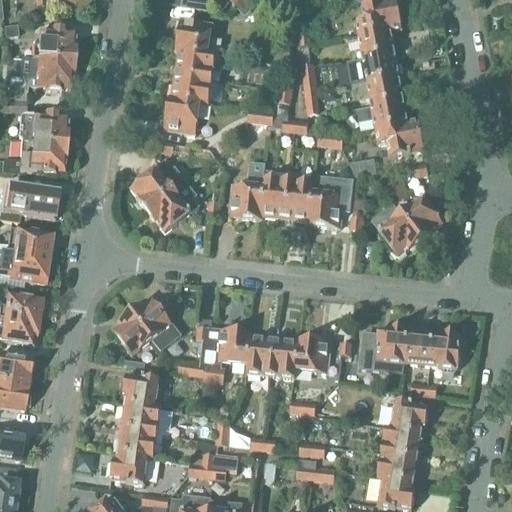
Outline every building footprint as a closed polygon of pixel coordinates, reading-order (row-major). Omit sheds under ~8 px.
[(44,0),(34,0),(37,25),(47,23),(44,0)] [(73,8),(71,0),(62,0),(63,7),(70,6),(70,9),(73,8)] [(71,0),(73,8),(74,16),(93,14),(92,2),(80,2),(80,0),(71,0)] [(221,16),(230,7),(223,0),(220,0),(213,8),(221,16)] [(228,0),(228,1),(236,10),(245,1),(243,0),(228,0)] [(259,0),(246,0),(245,1),(236,10),(245,19),(262,3),(259,0)] [(182,11),(208,15),(209,5),(183,1),(182,11)] [(354,26),(356,41),(390,35),(400,33),(395,5),(382,8),(382,6),(361,10),(364,24),(354,26)] [(180,23),(176,50),(207,55),(211,28),(199,26),(199,28),(181,25),(181,23),(180,23)] [(314,24),(302,26),(303,38),(309,37),(316,36),(314,24)] [(291,40),(297,39),(303,38),(302,26),(289,27),(291,40)] [(16,28),(3,29),(4,41),(18,39),(16,28)] [(36,62),(73,65),(74,63),(76,61),(77,56),(75,53),(75,50),(74,50),(75,38),(64,37),(64,34),(49,33),(49,35),(39,34),(36,62)] [(356,41),(361,65),(395,59),(390,35),(356,41)] [(303,38),(297,39),(299,51),(311,49),(309,37),(303,38)] [(207,55),(176,50),(175,55),(179,56),(175,79),(214,85),(217,60),(207,59),(207,55)] [(284,71),(295,72),(296,72),(289,56),(276,53),(273,69),(284,71)] [(365,88),(399,82),(395,59),(361,65),(365,88)] [(73,65),(36,62),(35,77),(27,76),(27,82),(7,81),(5,101),(25,103),(26,90),(34,90),(44,91),(44,94),(60,96),(60,93),(70,94),(71,81),(72,81),(73,79),(75,76),(76,71),(73,68),(73,65)] [(305,95),(317,94),(314,69),(302,70),(305,95)] [(292,95),(295,72),(284,71),(280,93),(292,95)] [(168,101),(167,106),(199,111),(199,108),(211,110),(214,85),(175,79),(171,102),(168,101)] [(365,88),(369,111),(403,105),(399,82),(365,88)] [(292,95),(280,93),(278,107),(288,109),(289,109),(292,95)] [(320,119),(317,94),(305,95),(308,120),(320,119)] [(26,104),(0,102),(0,107),(0,115),(25,117),(26,104)] [(372,125),(374,134),(407,128),(403,105),(369,111),(357,113),(360,127),(372,125)] [(194,139),(199,111),(167,106),(163,134),(164,134),(165,132),(182,135),(182,137),(194,139)] [(278,107),(277,118),(287,119),(288,109),(278,107)] [(272,116),(249,113),(247,128),(270,131),(272,116)] [(275,117),(273,131),(284,133),(285,124),(287,124),(287,121),(288,119),(287,119),(277,118),(275,117)] [(18,141),(21,146),(66,149),(67,133),(66,133),(67,122),(58,121),(58,119),(42,118),(42,120),(34,119),(24,118),(20,121),(18,141)] [(295,137),(296,126),(287,124),(285,124),(284,133),(284,136),(295,137)] [(308,127),(296,126),(295,137),(306,139),(308,127)] [(418,126),(407,128),(374,134),(377,149),(387,148),(390,162),(410,158),(410,156),(420,154),(421,155),(423,155),(418,126)] [(318,138),(316,149),(317,149),(329,150),(330,139),(319,138),(318,138)] [(330,139),(329,150),(340,152),(342,152),(343,141),(341,141),(330,139)] [(0,175),(0,176),(13,177),(13,175),(37,177),(53,179),(54,176),(63,177),(64,164),(65,164),(66,149),(21,146),(19,163),(2,162),(2,164),(0,164),(0,175)] [(161,146),(160,156),(173,158),(174,148),(161,146)] [(374,162),(348,167),(353,181),(377,177),(374,162)] [(157,173),(131,193),(136,200),(135,201),(147,215),(174,195),(186,186),(175,172),(171,175),(165,167),(157,173)] [(231,219),(230,221),(257,224),(261,224),(262,221),(260,221),(261,211),(259,211),(260,208),(262,208),(264,192),(260,192),(261,183),(261,182),(263,169),(249,167),(247,191),(234,190),(232,209),(231,219)] [(413,171),(415,181),(427,179),(425,169),(413,171)] [(308,226),(307,229),(311,230),(340,233),(340,232),(338,232),(340,216),(350,217),(353,185),(317,181),(316,189),(315,198),(315,197),(312,197),(310,213),(312,213),(311,216),(309,216),(308,226)] [(260,208),(259,211),(261,211),(260,221),(262,221),(284,223),(289,186),(265,183),(261,183),(260,192),(264,192),(262,208),(260,208)] [(174,195),(147,215),(158,230),(159,230),(164,237),(191,217),(199,211),(193,203),(197,200),(186,186),(174,195)] [(289,186),(284,223),(285,223),(308,226),(309,216),(311,216),(312,213),(310,213),(312,197),(315,197),(315,198),(316,189),(313,188),(289,186)] [(6,216),(5,225),(13,226),(15,218),(53,224),(54,216),(57,217),(60,202),(57,202),(57,198),(8,190),(0,190),(0,202),(6,204),(4,216),(6,216)] [(421,201),(399,218),(421,245),(435,234),(434,233),(441,227),(421,201)] [(218,220),(220,208),(220,207),(210,206),(208,218),(218,220)] [(391,209),(371,226),(378,235),(377,236),(398,262),(405,256),(405,257),(421,245),(399,218),(391,209)] [(352,221),(350,234),(360,236),(362,223),(352,221)] [(10,233),(6,257),(48,263),(50,254),(52,252),(52,248),(51,244),(52,239),(10,233)] [(0,279),(9,281),(44,287),(45,282),(47,280),(48,277),(46,274),(48,263),(6,257),(0,255),(0,279)] [(2,321),(38,326),(39,316),(42,314),(43,309),(41,306),(42,303),(6,298),(7,289),(0,288),(0,300),(5,302),(4,310),(0,309),(0,322),(2,322),(2,321)] [(142,307),(129,317),(151,344),(160,356),(174,345),(164,334),(170,329),(151,304),(144,310),(142,307)] [(130,360),(151,344),(129,317),(116,327),(118,329),(111,335),(130,360)] [(0,345),(33,351),(35,342),(36,339),(39,336),(39,332),(38,329),(38,326),(2,321),(2,322),(0,322),(0,345)] [(198,332),(197,343),(203,344),(201,365),(216,366),(220,335),(218,335),(219,334),(208,333),(198,332)] [(404,368),(407,337),(407,334),(388,332),(388,334),(378,333),(376,353),(377,353),(376,364),(404,368)] [(243,369),(247,337),(219,334),(218,335),(220,335),(216,366),(243,369)] [(247,337),(243,369),(246,370),(245,379),(270,382),(273,343),(250,341),(251,338),(247,337)] [(404,368),(429,371),(432,340),(407,337),(404,368)] [(432,340),(429,371),(456,374),(459,354),(458,354),(460,340),(439,337),(439,340),(432,340)] [(273,343),(270,382),(295,384),(296,375),(297,375),(300,343),(297,342),(297,345),(273,343)] [(300,343),(297,375),(324,378),(328,346),(330,347),(330,346),(300,343)] [(340,347),(338,359),(348,361),(349,348),(340,347)] [(0,386),(27,390),(29,380),(32,379),(33,372),(30,369),(31,366),(0,361),(0,386)] [(200,371),(184,370),(175,368),(174,380),(199,383),(200,371)] [(126,401),(125,407),(154,411),(159,385),(141,383),(141,384),(128,382),(128,381),(126,380),(122,401),(126,401)] [(0,411),(23,415),(24,412),(28,411),(29,404),(25,401),(27,390),(0,386),(0,411)] [(408,400),(435,403),(437,389),(410,386),(408,400)] [(395,404),(390,433),(420,438),(421,431),(425,432),(428,410),(426,410),(426,411),(412,409),(412,407),(395,404)] [(316,408),(290,405),(288,420),(314,423),(316,408)] [(161,412),(154,411),(125,407),(121,433),(157,438),(161,412)] [(231,425),(218,424),(215,448),(228,451),(231,425)] [(384,432),(380,457),(416,463),(420,438),(390,433),(384,432)] [(154,464),(157,438),(121,433),(117,459),(146,463),(154,464)] [(0,435),(0,461),(19,465),(23,439),(0,435)] [(276,442),(242,438),(240,454),(274,458),(276,442)] [(205,447),(203,459),(215,461),(216,461),(218,449),(205,447)] [(324,451),(301,449),(300,459),(323,461),(324,451)] [(375,484),(382,485),(412,490),(416,463),(380,457),(375,484)] [(143,489),(146,463),(117,459),(116,464),(113,463),(110,485),(112,485),(112,483),(126,485),(126,487),(143,489)] [(190,462),(189,469),(213,472),(215,461),(203,459),(202,463),(190,462)] [(238,463),(216,461),(215,461),(213,472),(212,484),(236,487),(238,463)] [(299,464),(298,472),(310,473),(316,474),(317,466),(299,464)] [(276,468),(265,467),(263,488),(274,490),(276,468)] [(188,482),(212,484),(213,472),(189,469),(188,482)] [(0,511),(0,476),(15,479),(16,474),(0,471),(0,511)] [(308,485),(310,473),(298,472),(297,484),(308,485)] [(335,476),(316,474),(310,473),(308,485),(334,488),(335,476)] [(0,511),(13,511),(17,489),(13,489),(15,479),(0,476),(0,511)] [(412,490),(382,485),(378,510),(390,511),(394,511),(395,511),(398,511),(411,511),(414,495),(411,494),(412,490)] [(168,490),(167,502),(177,491),(168,490)] [(168,511),(169,502),(151,500),(143,499),(141,511),(146,511),(168,511)] [(172,504),(170,511),(209,511),(210,505),(210,502),(183,499),(182,505),(172,504)]
